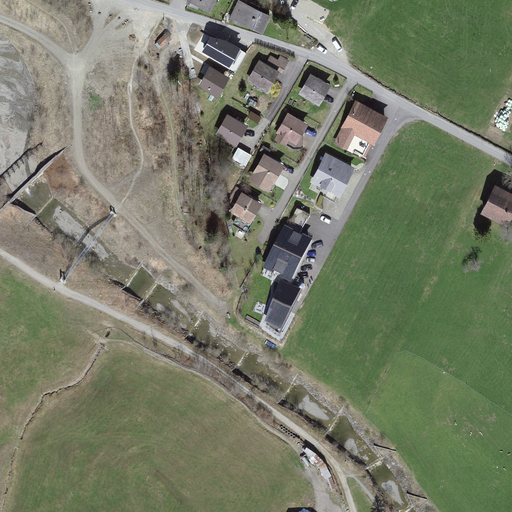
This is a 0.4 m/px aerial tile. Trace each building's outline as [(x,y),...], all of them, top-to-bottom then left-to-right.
[(206,15),(213,0),(183,0),(183,3),(206,15)] [(266,16),(234,2),(226,21),(258,34),(266,16)] [(223,46),(204,36),(195,54),(213,64),(223,46)] [(263,67),(276,73),(281,76),(287,63),(278,58),(276,62),(267,58),(263,67)] [(263,67),(254,61),(242,81),(264,94),(276,73),(263,67)] [(219,74),(207,67),(195,85),(214,97),(223,82),(217,78),(219,74)] [(327,85),(306,74),(294,96),(315,107),(327,85)] [(383,118),(352,102),(331,142),(362,158),(383,118)] [(245,126),(224,114),(212,136),(233,147),(245,126)] [(302,124),(284,114),(269,138),(291,151),(300,137),(296,135),(302,124)] [(349,167),(321,153),(307,182),(334,196),(349,167)] [(281,165),(259,154),(246,181),(267,192),(281,165)] [(501,226),(511,203),(511,193),(488,182),(473,212),(501,226)] [(256,202),(238,191),(226,211),(235,216),(230,224),(243,232),(253,216),(249,214),(256,202)] [(283,284),(305,242),(278,228),(256,271),(283,284)] [(277,283),(264,327),(286,333),(299,290),(277,283)]
